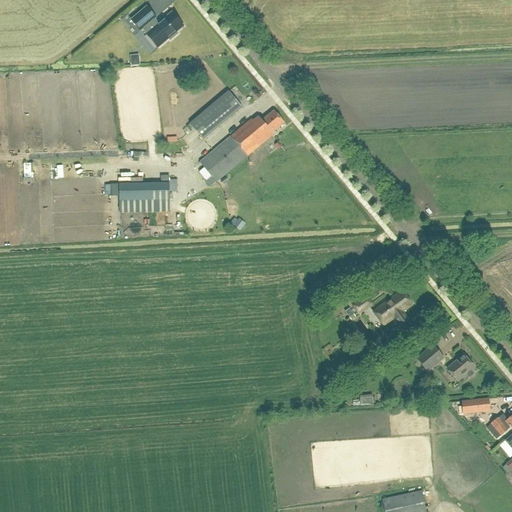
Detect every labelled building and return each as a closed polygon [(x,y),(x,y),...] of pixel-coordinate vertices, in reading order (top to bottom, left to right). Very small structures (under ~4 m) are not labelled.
[(154,19),(155,18),(146,7),(131,20),(140,30),(142,28),(146,33),(146,34),(158,47),(183,26),(171,12),(158,24),(154,19)] [(131,66),(140,65),(139,55),(130,56),(131,66)] [(190,124),(203,140),(241,108),(228,92),(190,124)] [(199,162),(216,182),(273,134),(272,133),(284,123),(274,111),(262,121),(258,117),(253,121),(251,119),(199,162)] [(119,213),(169,213),(169,184),(119,184),(119,213)] [(402,312),(412,305),(401,290),(373,312),(383,326),(393,319),(397,324),(398,324),(404,332),(409,328),(410,329),(413,326),(402,312)] [(351,306),(358,316),(373,305),(366,295),(351,306)] [(349,308),(345,312),(349,317),(353,314),(349,308)] [(319,325),(329,322),(326,314),(316,316),(319,325)] [(416,359),(427,372),(444,358),(433,345),(416,359)] [(473,367),(463,355),(446,369),(457,381),(465,374),(467,376),(469,377),(472,374),(472,372),(470,370),(473,367)] [(461,402),(463,414),(490,411),(488,399),(461,402)] [(497,418),(490,423),(501,436),(508,430),(507,430),(510,428),(511,430),(511,414),(507,419),(505,417),(502,414),(497,418)] [(506,464),(502,467),(507,473),(510,471),(506,464)] [(425,511),(425,507),(424,502),(421,491),(382,499),(384,511),(425,511)]
